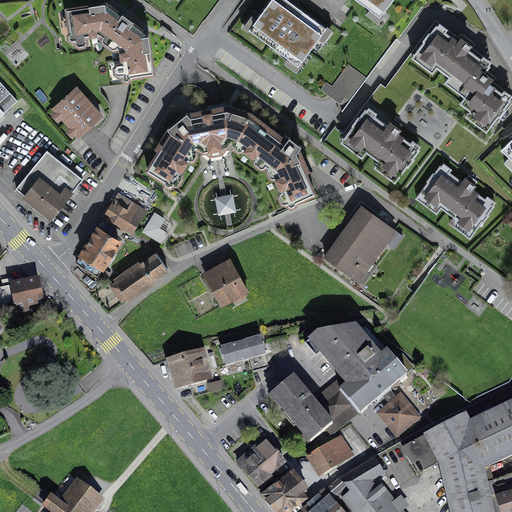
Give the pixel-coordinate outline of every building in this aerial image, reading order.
[(287,0),(271,0),(249,30),(299,66),(327,29),(287,0)] [(357,0),(380,17),(392,0),(357,0)] [(105,4),(68,10),(71,33),(69,35),(70,39),(72,40),(76,40),(78,37),(99,34),(103,37),(107,37),(116,44),(117,47),(121,50),(124,72),(123,74),(123,78),(126,80),(129,79),(132,77),(154,74),(148,36),(144,37),(130,27),(133,22),(122,14),(119,19),(105,8),(105,4)] [(417,52),(470,92),(476,84),(483,89),(488,83),(491,79),(484,73),(490,66),(468,49),(471,45),(462,38),(459,42),(437,26),(417,52)] [(0,111),(3,115),(18,101),(0,81),(0,111)] [(511,100),(488,83),(483,89),(476,84),(470,92),(461,104),(492,127),(511,100)] [(101,116),(77,89),(55,108),(79,135),(101,116)] [(388,127),(366,110),(346,137),(399,177),(419,150),(396,133),(400,129),(391,123),(388,127)] [(232,139),(227,111),(191,118),(187,113),(168,129),(171,132),(148,170),(165,181),(166,184),(168,186),(171,185),(173,183),(172,179),(175,173),(180,173),(188,159),(187,155),(190,150),(194,150),(195,148),(195,146),(203,144),(205,153),(211,157),(222,155),(226,149),(224,140),(232,139)] [(296,153),(301,146),(290,137),(285,144),(249,117),(227,111),(232,139),(233,140),(235,142),(238,142),(239,140),(244,144),(243,149),(256,158),(261,157),(266,161),(265,165),(268,167),(272,167),(275,165),(278,173),(277,174),(276,177),(283,192),(287,192),(290,199),(289,200),(288,202),(289,205),(292,207),(295,205),(296,202),(315,194),(296,153)] [(83,180),(47,151),(17,189),(36,204),(33,207),(50,221),(83,180)] [(232,155),(222,159),(221,157),(202,163),(207,180),(237,170),(232,155)] [(463,183),(441,166),(421,193),(474,232),(494,206),(472,189),(475,186),(466,179),(463,183)] [(233,194),(215,197),(218,215),(237,212),(233,194)] [(114,203),(106,216),(132,232),(145,211),(133,203),(128,211),(114,203)] [(403,236),(362,207),(326,257),(363,284),(370,273),(366,270),(386,242),(395,248),(403,236)] [(164,220),(155,214),(144,232),(162,243),(168,234),(158,228),(164,220)] [(86,248),(76,262),(98,276),(119,242),(98,228),(88,243),(85,241),(83,246),(86,248)] [(140,263),(115,281),(128,300),(153,282),(152,281),(168,270),(157,254),(141,265),(140,263)] [(230,259),(205,273),(222,305),(248,291),(231,261),(230,259)] [(38,281),(0,288),(4,306),(16,303),(17,313),(27,311),(26,306),(36,305),(35,300),(42,299),(38,281)] [(319,335),(312,341),(342,377),(349,385),(335,396),(347,411),(353,405),(359,413),(413,368),(402,356),(396,361),(388,352),(387,353),(368,331),(361,336),(355,328),(319,335)] [(260,338),(222,349),(227,365),(265,355),(260,338)] [(204,351),(168,361),(176,389),(212,379),(204,351)] [(349,385),(342,377),(313,401),(333,425),(327,430),(332,436),(359,413),(353,405),(347,411),(335,396),(349,385)] [(293,378),(272,396),(311,443),(327,430),(333,425),(313,401),(293,378)] [(401,396),(380,414),(398,436),(419,418),(401,396)] [(465,417),(426,437),(439,458),(441,462),(451,511),(492,511),(482,470),(511,455),(511,403),(469,424),(465,417)] [(424,468),(439,458),(426,437),(403,449),(412,465),(419,461),(424,468)] [(340,438),(309,457),(313,463),(315,461),(323,473),(359,451),(354,443),(347,448),(340,438)] [(375,458),(391,483),(415,470),(412,465),(403,449),(400,444),(375,458)] [(257,448),(238,462),(261,490),(276,478),(272,473),(284,463),(277,455),(275,457),(265,445),(259,450),(257,448)] [(378,479),(384,474),(374,459),(340,480),(350,491),(352,493),(345,499),(355,511),(394,511),(381,496),(385,492),(381,487),(377,491),(372,484),(378,479)] [(294,474),(263,497),(273,511),(291,511),(307,500),(302,494),(307,491),(294,474)] [(496,494),(502,511),(511,511),(511,475),(494,481),(496,494)] [(396,501),(378,479),(372,484),(377,491),(381,487),(385,492),(381,496),(394,511),(403,511),(409,507),(402,497),(396,501)] [(304,511),(350,511),(347,507),(343,511),(336,504),(350,491),(340,480),(330,487),(325,491),(324,490),(312,501),(313,502),(303,510),(304,511)] [(89,511),(100,498),(80,484),(63,506),(41,489),(33,500),(49,511),(89,511)]
